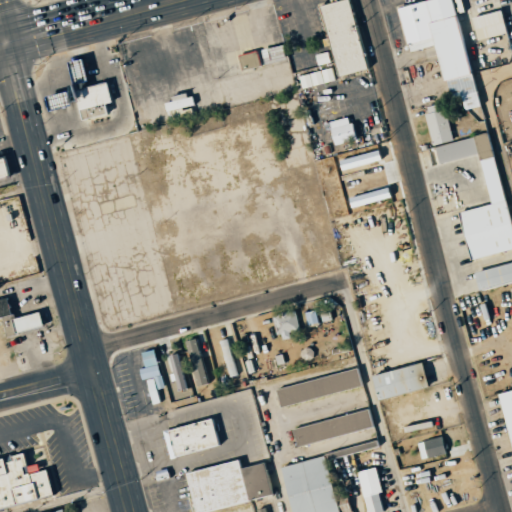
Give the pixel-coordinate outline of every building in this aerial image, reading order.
[(335,76),(364,70),(348,0),(337,0),(319,4),(335,76)] [(406,52),(434,45),(446,99),(460,96),(463,110),(478,107),(463,37),(459,38),(450,0),(424,0),(396,6),(406,52)] [(505,32),(499,9),(470,17),(476,40),(505,32)] [(255,51),(237,54),(239,69),(258,66),(255,51)] [(110,102),(105,82),(72,90),(79,120),(105,113),(103,104),(110,102)] [(451,141),(441,103),(428,107),(429,111),(423,112),(432,146),(451,141)] [(353,141),(350,117),(329,120),(332,144),(353,141)] [(511,249),(511,236),(488,133),(433,146),(437,164),(478,154),(489,204),(457,212),(468,259),(511,249)] [(338,161),(341,171),(379,159),(376,149),(338,161)] [(0,179),(16,175),(11,157),(0,160),(0,179)] [(389,196),(385,185),(346,199),(350,210),(389,196)] [(511,263),(473,270),(476,289),(511,282),(511,263)] [(50,326),(46,310),(4,321),(8,337),(50,326)] [(299,331),(295,310),(272,315),(277,340),(289,338),(288,333),(299,331)] [(183,341),(197,387),(210,383),(196,337),(183,341)] [(219,341),(228,377),(237,375),(228,338),(219,341)] [(141,380),(159,376),(153,349),(139,352),(143,368),(138,369),(141,380)] [(177,391),(188,388),(178,352),(167,356),(177,391)] [(370,374),(375,399),(425,389),(420,364),(370,374)] [(359,387),(355,369),(274,388),(278,406),(359,387)] [(511,388),(497,392),(511,460),(511,388)] [(296,446),(373,427),(369,409),(291,428),(296,446)] [(168,456),(216,446),(211,419),(163,429),(168,456)] [(420,460),(445,453),(440,436),(415,442),(420,460)] [(0,461),(0,509),(60,496),(54,469),(46,471),(44,465),(34,467),(31,453),(18,456),(18,458),(0,461)] [(279,466),(289,511),(337,511),(323,455),(279,466)] [(183,472),(192,511),(202,511),(272,496),(264,462),(238,468),(237,460),(183,472)] [(366,511),(372,511),(384,509),(373,467),(356,471),(366,511)]
